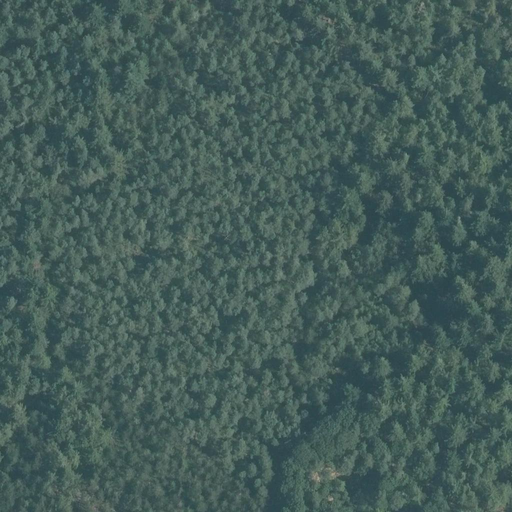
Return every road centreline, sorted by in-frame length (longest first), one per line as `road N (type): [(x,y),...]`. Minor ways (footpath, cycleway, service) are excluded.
road 1 (track): [(287,0),(308,47),(355,67),(375,107),(308,243),(310,317),(298,356),(305,377),(354,408)]
road 2 (track): [(267,511),(290,461),(511,275)]
road 3 (track): [(2,221),(123,185),(111,118),(141,87),(177,0)]
